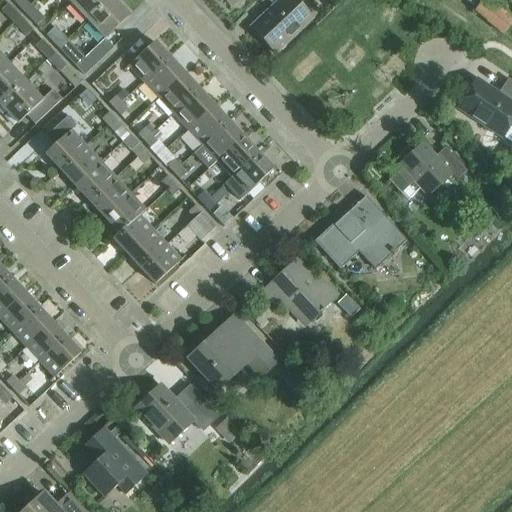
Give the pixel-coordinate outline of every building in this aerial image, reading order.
[(13,0),(13,1),(25,14),(38,1),(37,0),(30,6),(24,0),(13,0)] [(75,0),(71,4),(88,22),(111,0),(75,0)] [(113,0),(111,0),(88,22),(106,40),(130,17),(113,0)] [(275,54),(311,20),(292,0),(267,0),(274,6),(250,29),(275,54)] [(503,34),(511,22),(511,18),(487,0),(484,0),(475,13),(503,34)] [(38,1),(25,14),(42,32),(51,25),(55,20),(38,1)] [(2,11),(16,26),(22,20),(8,5),(2,11)] [(26,36),(32,30),(22,20),(16,26),(26,36)] [(68,42),(51,25),(42,32),(59,50),(68,42)] [(36,47),(49,62),(56,56),(42,41),(36,47)] [(59,50),(76,68),(85,59),(68,42),(59,50)] [(128,67),(143,83),(169,59),(154,43),(128,67)] [(49,62),(74,88),(81,82),(66,67),(56,56),(49,62)] [(0,57),(0,74),(8,66),(0,57)] [(169,59),(143,83),(158,99),(184,75),(169,59)] [(8,66),(0,74),(0,107),(0,108),(25,85),(8,66)] [(184,75),(158,99),(173,115),(198,91),(184,75)] [(458,109),(501,138),(511,121),(511,82),(508,80),(497,96),(476,82),(458,109)] [(25,85),(0,108),(17,126),(26,118),(34,127),(61,101),(52,91),(41,102),(25,85)] [(198,91),(173,115),(187,131),(213,107),(198,91)] [(109,104),(115,110),(122,104),(116,97),(109,104)] [(115,110),(121,118),(128,111),(122,104),(115,110)] [(213,107),(187,131),(202,147),(228,123),(213,107)] [(102,121),(107,127),(115,120),(109,113),(102,121)] [(114,134),(122,127),(115,120),(107,127),(114,134)] [(228,123),(202,147),(217,163),(242,139),(228,123)] [(138,136),(144,142),(151,135),(145,129),(138,136)] [(44,155),(60,171),(85,147),(70,131),(44,155)] [(144,142),(159,159),(168,151),(159,142),(158,143),(151,135),(144,142)] [(123,144),(137,159),(144,151),(130,136),(123,144)] [(242,139),(217,163),(231,178),(257,154),(242,139)] [(407,202),(421,189),(428,196),(449,176),(455,182),(466,172),(445,150),(435,159),(422,145),(400,166),(402,169),(389,181),(407,202)] [(85,147),(60,171),(74,187),(100,163),(85,147)] [(154,173),(160,168),(144,151),(137,159),(143,166),(145,164),(154,173)] [(257,154),(231,178),(232,179),(225,186),(239,202),(272,171),(257,154)] [(175,161),(167,168),(173,174),(180,167),(175,161)] [(100,163),(74,187),(89,203),(115,179),(100,163)] [(173,174),(179,181),(187,174),(180,167),(173,174)] [(161,184),(166,190),(174,183),(168,177),(161,184)] [(115,179),(89,203),(104,219),(129,195),(115,179)] [(173,197),(180,190),(174,183),(166,190),(173,197)] [(196,199),(202,206),(209,199),(203,193),(196,199)] [(104,219),(118,234),(118,235),(138,216),(139,217),(145,211),(129,195),(104,219)] [(499,196),(490,205),(501,217),(510,208),(499,196)] [(316,243),(340,269),(358,253),(374,271),(406,242),(365,198),(316,243)] [(202,206),(208,212),(215,206),(209,199),(202,206)] [(188,213),(194,220),(195,220),(201,214),(195,207),(188,213)] [(215,229),(207,220),(201,214),(195,220),(194,220),(187,226),(201,242),(215,229)] [(118,234),(112,240),(126,255),(152,231),(139,217),(138,216),(118,235),(118,234)] [(152,231),(126,255),(140,271),(166,246),(152,231)] [(166,246),(140,271),(154,286),(180,262),(166,246)] [(262,292),(281,312),(289,306),(306,325),(338,296),(322,279),(315,286),(294,263),(262,292)] [(0,268),(0,288),(10,279),(0,268)] [(10,279),(0,288),(0,316),(24,294),(10,279)] [(24,294),(0,316),(0,320),(12,333),(38,309),(24,294)] [(346,296),(337,304),(351,318),(359,310),(346,296)] [(269,324),(265,320),(271,315),(261,304),(249,315),(263,330),(269,324)] [(38,309),(12,333),(26,348),(52,324),(38,309)] [(52,324),(26,348),(40,363),(66,339),(52,324)] [(188,360),(216,391),(245,365),(258,379),(277,362),(247,330),(229,346),(217,333),(188,360)] [(66,339),(40,363),(54,378),(80,354),(66,339)] [(5,383),(11,389),(18,383),(12,376),(5,383)] [(11,389),(18,396),(24,390),(18,383),(11,389)] [(0,386),(0,400),(5,406),(12,400),(0,386)] [(136,410),(168,444),(192,422),(199,430),(216,415),(199,396),(183,411),(160,387),(136,410)] [(228,421),(217,431),(229,443),(239,434),(228,421)] [(117,428),(109,435),(114,440),(121,433),(117,428)] [(98,461),(82,475),(104,499),(117,487),(125,496),(147,476),(114,440),(109,435),(103,429),(84,447),(98,461)] [(27,510),(28,511),(81,511),(68,498),(56,509),(43,495),(27,510)]
